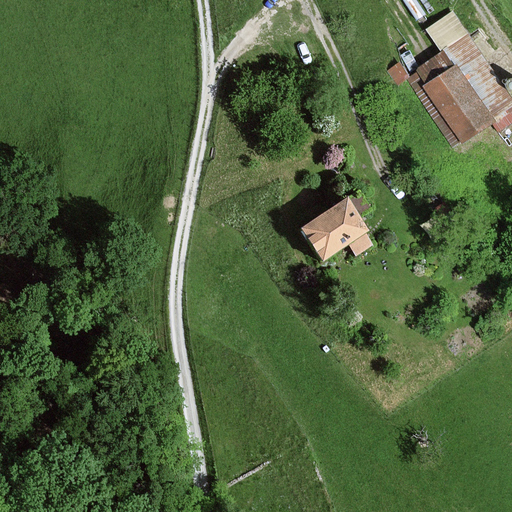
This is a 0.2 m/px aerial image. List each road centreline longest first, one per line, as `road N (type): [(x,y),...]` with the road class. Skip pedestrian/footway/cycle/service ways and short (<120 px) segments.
road 1 (track): [(210,511),(176,282),(210,82),(202,0)]
road 2 (track): [(306,0),(381,167)]
